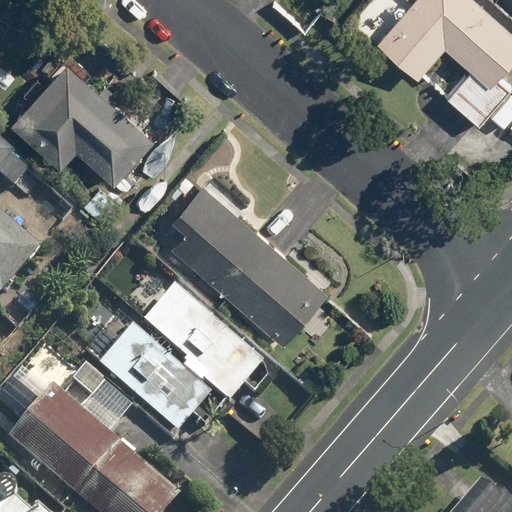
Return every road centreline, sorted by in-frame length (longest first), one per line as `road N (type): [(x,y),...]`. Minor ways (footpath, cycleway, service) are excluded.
road 1 (residential): [(501,287),(173,0)]
road 2 (secondary): [(501,287),(307,511)]
